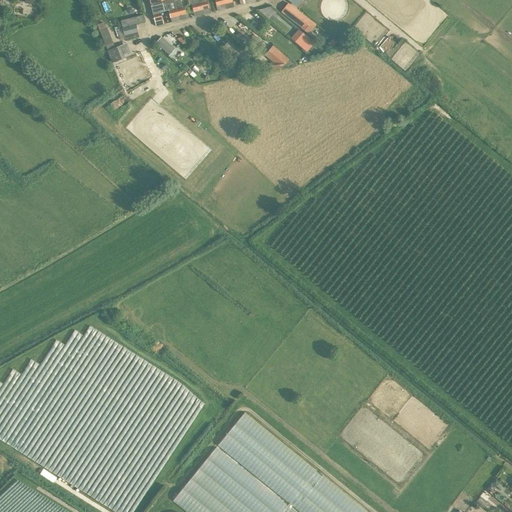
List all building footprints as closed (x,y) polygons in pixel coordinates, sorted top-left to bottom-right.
[(155,26),(163,24),(160,12),(164,11),(161,0),(148,0),(150,6),(151,7),(154,6),(156,12),(152,14),(155,26)] [(179,20),(175,8),(173,0),(161,0),(164,11),(168,10),(171,23),(179,20)] [(197,0),(191,0),(192,3),(190,4),(194,17),(202,15),(197,0)] [(197,0),(202,15),(210,13),(206,0),(203,0),(204,0),(203,0),(197,0)] [(225,9),(222,0),(214,0),(217,11),(225,9)] [(231,0),(222,0),(225,9),(234,7),(231,0)] [(271,22),(279,13),(267,3),(260,11),(271,22)] [(289,3),(282,12),(299,26),(306,16),(289,3)] [(187,18),(183,6),(182,6),(175,8),(179,20),(187,18)] [(316,24),(307,17),(300,27),(308,34),(316,24)] [(255,29),(258,24),(253,20),(250,24),(255,29)] [(95,24),(106,49),(114,45),(102,21),(95,24)] [(125,41),(139,37),(137,32),(135,24),(122,27),(125,41)] [(315,42),(298,29),(290,38),(307,52),(315,42)] [(160,50),(161,48),(169,56),(175,49),(161,36),(155,43),(157,45),(156,46),(160,50)] [(243,55),(228,41),(220,49),(236,63),(243,55)] [(118,44),(105,50),(111,62),(123,56),(118,44)] [(293,64),(273,46),(266,55),(275,63),(270,64),(271,69),(293,64)] [(230,62),(225,57),(221,60),(226,65),(230,62)] [(136,87),(123,95),(128,103),(141,95),(136,87)] [(215,447),(172,500),(187,511),(296,511),(290,507),(292,505),(300,511),(368,511),(244,412),(217,444),(288,502),(286,504),(215,447)]
